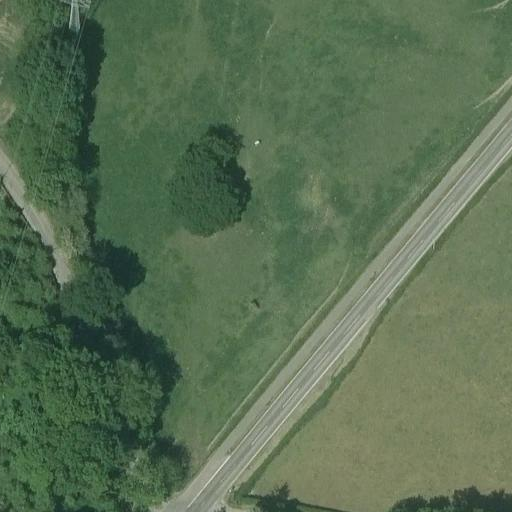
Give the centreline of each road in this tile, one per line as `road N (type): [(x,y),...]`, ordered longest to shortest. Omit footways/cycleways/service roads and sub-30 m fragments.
road 1 (tertiary): [(511,133),(192,511)]
road 2 (unclassified): [(191,511),(157,494),(135,465),(78,323),(0,170)]
